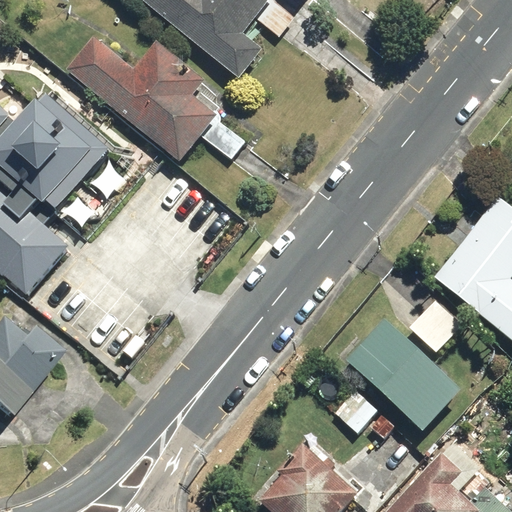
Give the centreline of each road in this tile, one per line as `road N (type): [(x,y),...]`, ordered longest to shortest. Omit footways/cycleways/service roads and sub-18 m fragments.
road 1 (secondary): [(511,11),(251,331)]
road 2 (secondary): [(38,511),(95,477),(251,331)]
road 3 (secondary): [(251,331),(155,498)]
